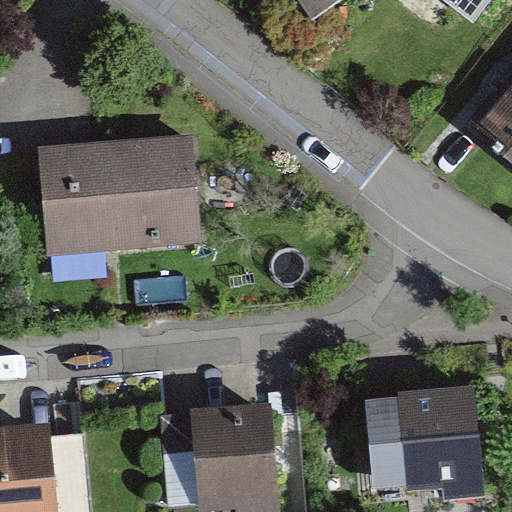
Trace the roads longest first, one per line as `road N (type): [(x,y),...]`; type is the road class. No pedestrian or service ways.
road 1 (residential): [(0,363),(293,332),(360,316),(421,271),(454,229)]
road 2 (residential): [(170,0),(454,229)]
